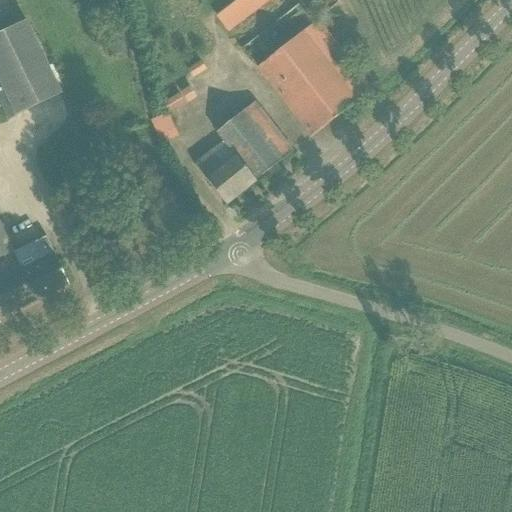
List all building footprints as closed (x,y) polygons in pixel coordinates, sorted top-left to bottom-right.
[(227,32),(269,0),(237,0),(215,17),(227,32)] [(23,21),(0,32),(0,84),(15,115),(60,94),(23,21)] [(311,137),(371,90),(317,21),(257,68),(311,137)] [(192,164),(213,190),(225,205),(293,152),(250,98),(212,129),(221,140),(192,164)] [(159,143),(177,135),(167,115),(150,123),(159,143)] [(101,204),(73,218),(81,235),(110,221),(101,204)] [(0,225),(0,258),(13,253),(12,251),(0,225)] [(45,236),(12,251),(13,253),(13,252),(22,270),(15,273),(30,304),(68,286),(45,236)] [(0,258),(0,318),(30,304),(15,273),(22,270),(13,252),(13,253),(0,258)]
